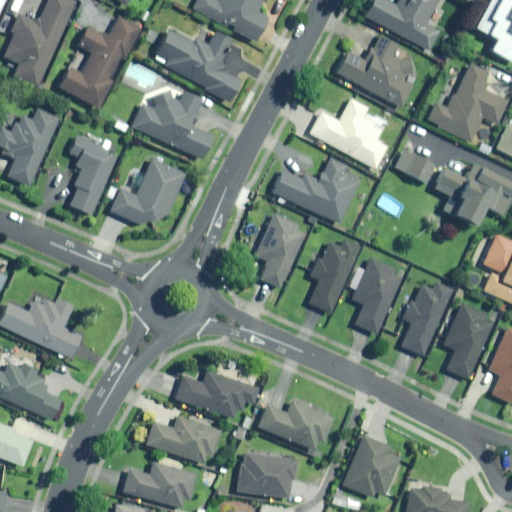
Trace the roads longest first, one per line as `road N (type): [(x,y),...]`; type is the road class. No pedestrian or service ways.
road 1 (tertiary): [(326,0),(187,271)]
road 2 (residential): [(206,311),(446,421)]
road 3 (tertiary): [(153,320),(94,419),(58,511)]
road 4 (residential): [(152,283),(0,224)]
